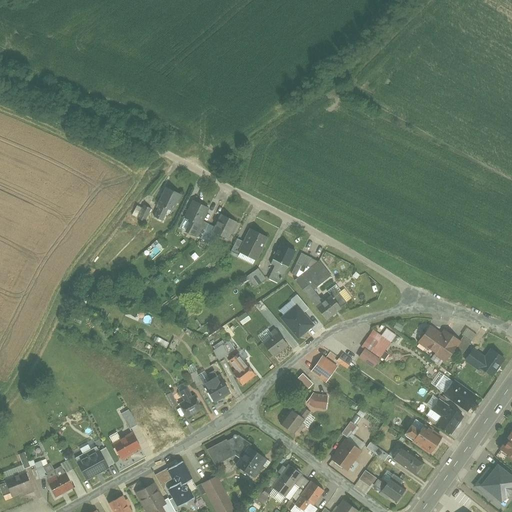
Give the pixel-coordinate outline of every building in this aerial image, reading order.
[(164,186),(156,202),(159,203),(153,215),(161,219),(166,208),(171,210),(179,193),(164,186)] [(207,208),(191,200),(183,216),(189,219),(183,230),(193,236),(194,234),(201,220),(207,208)] [(137,217),(144,220),(149,208),(142,205),(137,217)] [(214,227),(212,230),(215,232),(227,237),(230,231),(232,232),(237,222),(220,214),(214,227)] [(214,227),(201,220),(194,234),(210,242),(215,232),(212,230),(214,227)] [(236,256),(251,263),(264,236),(249,229),(243,241),(237,254),(236,256)] [(151,259),(167,245),(160,236),(144,250),(151,259)] [(237,254),(243,241),(236,238),(230,250),(237,254)] [(278,243),(268,263),(273,266),(267,277),(276,282),(292,250),(278,243)] [(308,282),(312,288),(330,275),(318,259),(293,277),(301,287),(308,282)] [(252,287),(264,278),(255,267),(244,276),(252,287)] [(308,282),(301,287),(324,318),(348,300),(336,285),(328,292),(330,294),(321,300),(312,288),(308,282)] [(286,313),(300,332),(313,324),(298,304),(286,313)] [(428,326),(417,341),(444,360),(458,341),(442,329),(439,333),(428,326)] [(272,334),(262,341),(272,354),(286,344),(274,328),(270,331),(272,334)] [(211,351),(217,359),(232,349),(226,340),(211,351)] [(364,347),(357,357),(371,367),(378,357),(364,347)] [(472,347),(463,359),(476,369),(478,366),(491,375),(503,358),(488,348),(483,355),(472,347)] [(342,352),(339,357),(348,364),(351,359),(342,352)] [(235,369),(231,372),(240,383),(252,374),(236,353),(228,359),(235,369)] [(322,356),(311,371),(324,380),(335,365),(322,356)] [(205,389),(211,400),(227,392),(216,373),(203,381),(206,388),(205,389)] [(306,387),(310,382),(298,373),(294,378),(306,387)] [(442,393),(465,409),(475,395),(453,379),(452,381),(442,374),(434,385),(443,392),(442,393)] [(183,401),(179,404),(185,416),(200,408),(189,386),(178,391),(183,401)] [(312,392),(305,402),(312,406),(325,407),(326,395),(314,394),(312,392)] [(441,415),(436,423),(449,432),(462,413),(437,396),(430,407),(441,415)] [(127,409),(119,413),(128,429),(142,421),(135,408),(128,411),(127,409)] [(289,408),(278,423),(293,434),(303,419),(302,419),(307,412),(301,408),(297,414),(289,408)] [(162,413),(143,423),(151,439),(170,428),(162,413)] [(348,421),(341,432),(347,437),(355,425),(348,421)] [(409,440),(428,453),(440,435),(423,423),(418,430),(409,423),(404,431),(412,436),(409,440)] [(511,424),(498,445),(511,455),(511,424)] [(130,431),(110,442),(120,460),(131,454),(129,452),(138,447),(130,431)] [(233,463),(252,476),(265,458),(248,447),(251,444),(237,434),(225,441),(224,439),(205,449),(213,464),(232,454),(237,457),(233,463)] [(90,441),(96,453),(105,448),(98,436),(90,441)] [(345,440),(331,459),(346,469),(360,450),(345,440)] [(367,442),(364,448),(372,453),(369,459),(379,465),(386,453),(367,442)] [(392,456),(414,472),(422,461),(400,445),(392,456)] [(23,451),(17,453),(23,468),(28,466),(23,451)] [(96,453),(80,461),(88,477),(104,468),(96,453)] [(180,461),(166,468),(172,478),(174,483),(166,487),(175,505),(189,498),(182,484),(190,479),(180,461)] [(511,475),(495,462),(491,468),(488,466),(475,482),(499,502),(504,496),(508,496),(511,490),(511,475)] [(299,474),(286,464),(271,485),(284,495),(293,483),(298,475),(299,474)] [(172,478),(166,468),(154,475),(162,489),(163,488),(165,482),(172,478)] [(372,484),(376,478),(364,470),(357,479),(368,486),(370,483),(372,484)] [(4,480),(0,481),(0,491),(1,494),(8,491),(11,497),(30,489),(23,471),(4,478),(4,480)] [(53,476),(46,479),(54,495),(70,487),(63,473),(54,478),(53,476)] [(307,481),(298,475),(293,483),(301,489),(307,481)] [(387,494),(395,499),(403,487),(399,485),(401,483),(390,475),(384,484),(376,478),(372,484),(379,489),(377,492),(385,498),(387,494)] [(214,477),(200,484),(215,511),(229,511),(232,510),(214,477)] [(322,490),(308,480),(307,481),(301,489),(292,502),(303,510),(308,503),(311,505),(322,490)] [(152,483),(134,492),(145,511),(163,503),(152,483)] [(121,496),(108,503),(112,511),(128,511),(129,511),(121,496)] [(356,511),(342,500),(332,511),(356,511)]
